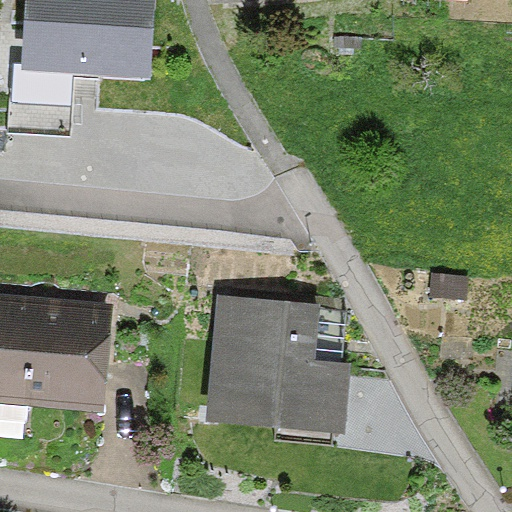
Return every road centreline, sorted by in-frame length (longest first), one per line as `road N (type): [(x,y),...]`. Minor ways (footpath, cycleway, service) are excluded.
road 1 (residential): [(195,0),(219,66),(490,511)]
road 2 (residential): [(152,511),(0,487)]
